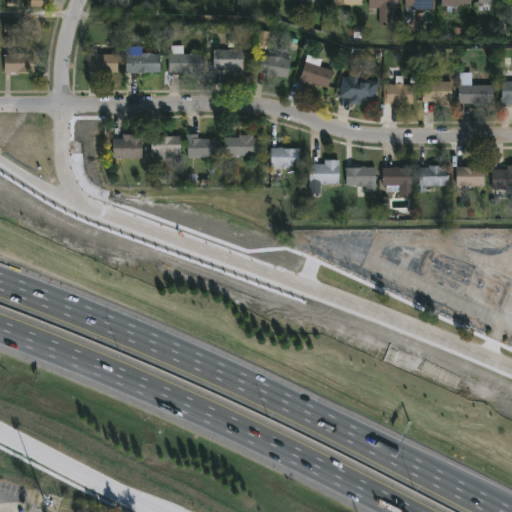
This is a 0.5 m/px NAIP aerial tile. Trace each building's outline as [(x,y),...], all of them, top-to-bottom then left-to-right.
[(393,8),(393,25),(381,25),(381,14),(373,14),(373,8),(371,8),(371,0),(400,0),(400,8),(393,8)] [(437,0),(437,10),(407,10),(407,0),(437,0)] [(472,0),(472,6),(461,6),(461,13),(448,13),(448,6),(443,6),(443,0),(472,0)] [(220,49),(245,50),(245,75),(230,75),(230,69),(215,69),(215,50),(220,49)] [(36,55),(35,74),(5,73),(6,55),(15,55),(15,53),(36,55)] [(153,53),(153,55),(162,54),(162,73),(127,73),(127,55),(153,53)] [(112,73),(112,74),(90,73),(90,54),(119,54),(119,73),(112,73)] [(206,74),(170,73),(170,54),(206,55),(206,74)] [(273,54),(287,57),(286,60),(292,61),(289,78),(260,72),(263,55),(273,57),(273,54)] [(335,71),(329,88),(311,82),(309,86),(300,83),(309,55),(324,60),(322,66),(335,71)] [(362,77),(368,78),(368,80),(380,81),(377,103),(362,101),(361,106),(351,104),(351,99),(340,98),(343,76),(349,77),(350,68),(363,69),(362,77)] [(511,69),(511,105),(502,105),(502,82),(504,82),(504,69),(511,69)] [(474,73),(474,86),(495,85),(495,104),(489,104),(489,106),(475,106),(475,103),(461,104),(461,73),(474,73)] [(430,81),(453,82),(453,106),(439,106),(439,102),(424,102),(424,82),(430,81)] [(405,84),(405,85),(414,85),(414,104),(385,104),(385,84),(405,84)] [(143,135),(143,159),(113,158),(114,139),(129,139),(129,135),(143,135)] [(200,135),(200,138),(219,138),(219,158),(188,157),(189,135),(200,135)] [(254,135),(254,137),(260,138),(260,156),(226,156),(226,138),(241,138),(241,135),(254,135)] [(173,154),(173,159),(157,159),(157,154),(152,154),(152,136),(182,136),(182,154),(173,154)] [(293,147),(293,149),(301,149),(301,167),(272,167),(272,148),(293,147)] [(341,184),(312,184),(312,165),(326,165),(326,160),(341,160),(341,184)] [(444,166),(444,168),(451,168),(451,186),(427,186),(427,192),(421,192),(421,168),(444,166)] [(511,189),(495,189),(495,170),(509,170),(509,166),(511,166),(511,189)] [(486,168),(486,186),(476,186),(476,188),(458,186),(459,167),(486,168)] [(377,168),(377,191),(367,192),(367,187),(348,186),(348,168),(377,168)] [(414,168),(414,197),(401,197),(401,193),(387,192),(388,187),(385,187),(385,168),(414,168)]
